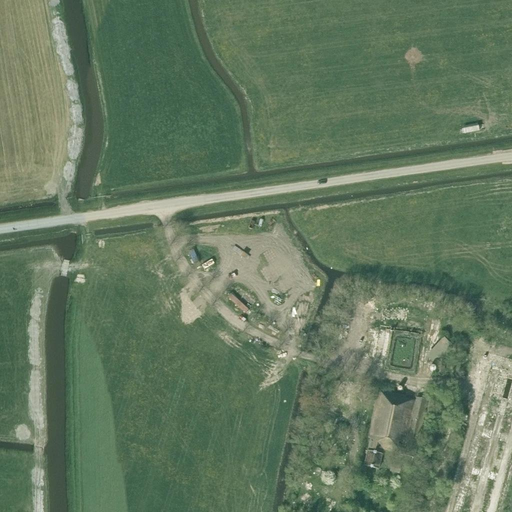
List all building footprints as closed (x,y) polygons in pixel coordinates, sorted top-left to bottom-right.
[(401,316),(399,320),(421,330),(423,326),(401,316)] [(379,326),(376,359),(391,360),(394,328),(379,326)] [(454,347),(444,337),(426,357),(436,366),(454,347)] [(443,377),(445,367),(438,365),(435,375),(443,377)] [(511,373),(489,369),(459,511),(503,511),(511,473),(511,373)] [(368,396),(371,384),(362,381),(359,394),(368,396)] [(414,458),(426,401),(416,399),(415,401),(406,399),(406,397),(378,390),(368,438),(371,438),(364,466),(378,469),(383,450),(414,458)] [(399,474),(401,466),(391,464),(390,472),(399,474)]
